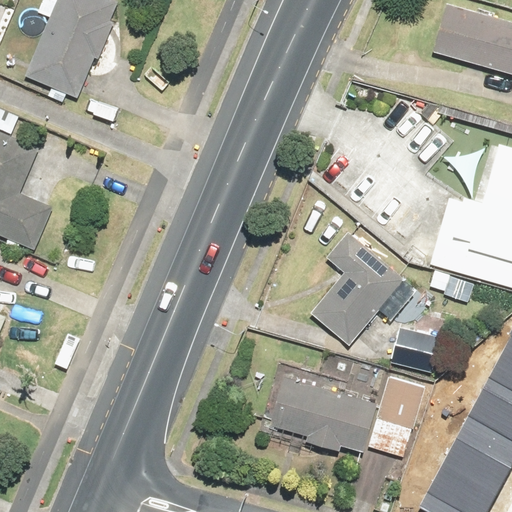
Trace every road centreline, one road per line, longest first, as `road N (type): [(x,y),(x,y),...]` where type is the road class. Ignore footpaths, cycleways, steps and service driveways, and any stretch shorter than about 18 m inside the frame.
road 1 (tertiary): [(301,0),(106,473)]
road 2 (residential): [(223,511),(106,473)]
